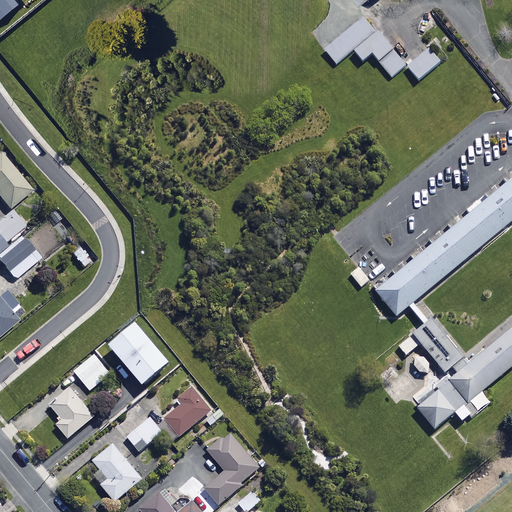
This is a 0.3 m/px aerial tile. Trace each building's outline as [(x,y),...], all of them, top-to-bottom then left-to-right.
[(0,0),(0,18),(19,4),(15,0),(0,0)] [(375,32),(362,17),(323,51),(336,66),(375,32)] [(387,45),(378,34),(354,53),(362,64),(373,56),(387,45)] [(403,65),(387,45),(373,56),(390,77),(403,65)] [(439,64),(428,50),(405,68),(416,82),(439,64)] [(33,193),(1,156),(0,156),(0,198),(11,211),(33,193)] [(511,178),(374,293),(396,319),(511,222),(511,178)] [(0,259),(1,260),(0,261),(0,264),(16,282),(42,259),(20,236),(27,229),(11,213),(0,223),(0,259)] [(79,250),(71,256),(83,270),(90,263),(79,250)] [(371,282),(360,269),(352,276),(363,289),(371,282)] [(0,300),(0,338),(18,323),(11,314),(19,307),(8,294),(0,300)] [(412,407),(434,434),(511,369),(511,326),(467,364),(431,321),(408,339),(444,381),(412,407)] [(173,368),(140,329),(114,351),(147,390),(173,368)] [(112,376),(96,357),(75,373),(91,393),(112,376)] [(216,411),(198,388),(181,401),(186,406),(168,420),(182,438),(216,411)] [(96,419),(73,390),(52,407),(64,422),(58,427),(70,441),(96,419)] [(164,435),(152,420),(129,439),(136,448),(145,441),(149,447),(164,435)] [(263,471),(231,433),(209,452),(226,472),(205,489),(220,507),(263,471)] [(144,481),(115,447),(95,463),(110,482),(103,488),(117,504),(144,481)] [(175,500),(167,491),(142,511),(200,511),(194,504),(184,511),(174,511),(169,505),(175,500)] [(253,493),(239,504),(244,511),(249,511),(261,503),(253,493)]
